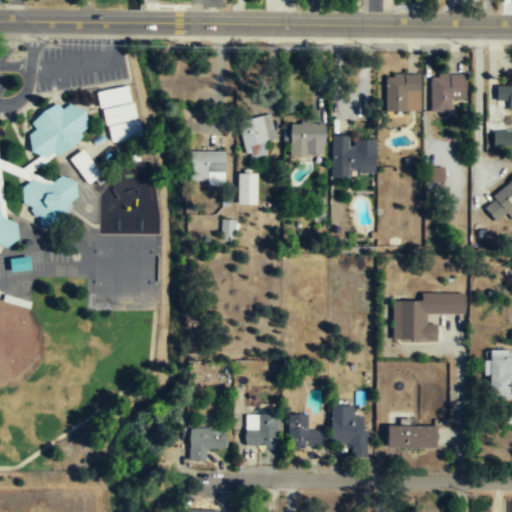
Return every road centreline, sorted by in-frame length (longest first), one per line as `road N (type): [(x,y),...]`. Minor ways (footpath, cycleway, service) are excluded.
road 1 (tertiary): [(0,20),(511,25)]
road 2 (residential): [(202,480),(511,481)]
